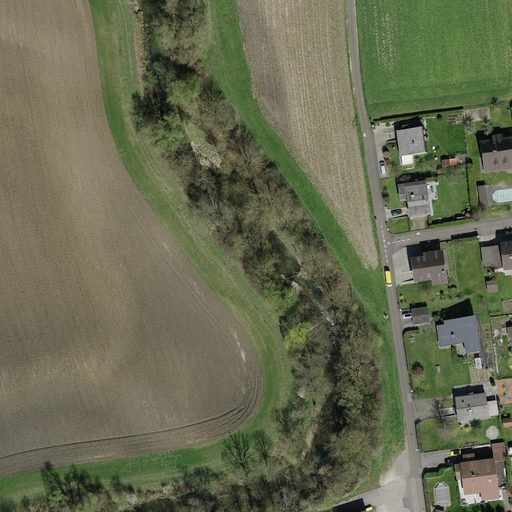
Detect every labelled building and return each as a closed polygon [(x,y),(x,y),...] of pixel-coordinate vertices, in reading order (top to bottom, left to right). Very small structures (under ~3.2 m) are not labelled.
[(418,128),(395,132),(399,159),(423,155),(418,128)] [(511,139),(481,145),(485,173),(511,168),(511,139)] [(428,214),(423,183),(402,186),(406,218),(428,214)] [(484,187),(477,188),(480,209),(488,208),(484,187)] [(505,246),(489,247),(490,264),(502,264),(503,270),(511,269),(511,242),(505,243),(505,246)] [(424,257),(409,259),(412,283),(431,280),(432,283),(446,281),(441,252),(423,255),(424,257)] [(427,308),(411,310),(413,326),(429,323),(427,308)] [(473,318),(435,324),(438,347),(464,343),(465,351),(477,349),(473,318)] [(482,393),(452,397),(456,423),(486,418),(482,393)] [(503,444),(490,445),(491,459),(503,458),(503,444)] [(494,462),(460,465),(462,498),(497,495),(494,462)]
